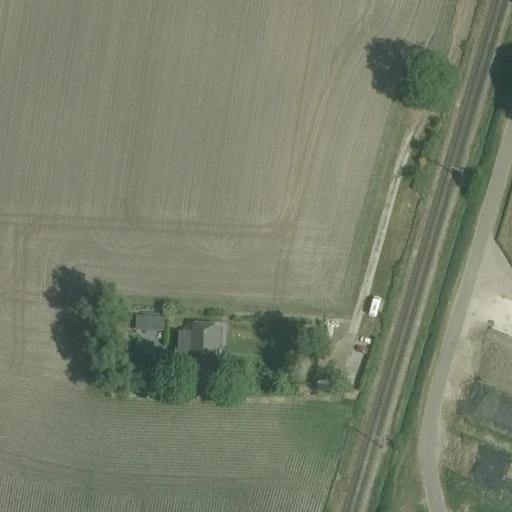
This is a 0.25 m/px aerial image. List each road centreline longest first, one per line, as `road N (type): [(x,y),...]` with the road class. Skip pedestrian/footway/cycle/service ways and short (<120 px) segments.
road 1 (unclassified): [(437,511),(427,462),(431,407),(511,133)]
road 2 (track): [(356,328),(403,147),(450,69),(468,0)]
